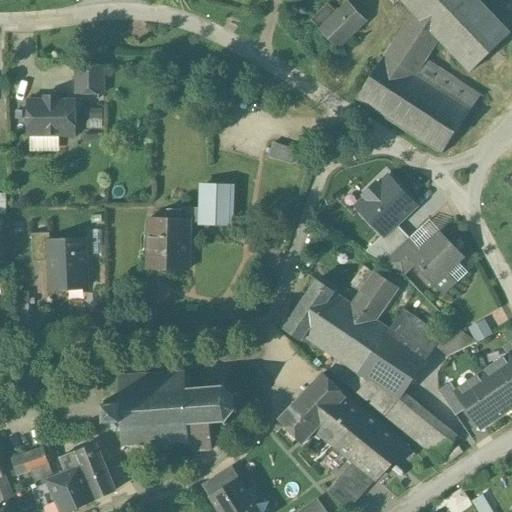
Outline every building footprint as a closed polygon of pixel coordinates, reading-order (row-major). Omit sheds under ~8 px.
[(511,33),(478,0),(401,0),(413,13),(439,40),(470,72),(511,33)] [(367,21),(348,1),(319,30),(338,50),(367,21)] [(439,40),(413,13),(402,30),(386,55),(416,74),(422,66),(439,40)] [(386,55),(385,54),(357,98),(443,154),(471,110),(416,74),(386,55)] [(104,66),(76,66),(75,94),(104,94),(104,66)] [(416,74),(471,110),(476,102),(422,66),(416,74)] [(60,96),(44,96),(43,100),(28,100),(27,136),(76,136),(76,100),(60,100),(60,96)] [(102,126),(102,108),(88,108),(88,127),(102,126)] [(296,150),(273,142),(268,156),(292,164),(296,150)] [(416,206),(388,177),(378,186),(376,184),(364,195),(367,197),(357,207),(384,235),(416,206)] [(231,186),(203,185),(203,211),(202,220),(202,224),(230,224),(231,186)] [(203,211),(183,210),(183,209),(167,209),(167,210),(167,219),(190,219),(190,220),(202,220),(203,211)] [(167,219),(150,218),(148,269),(188,270),(190,220),(190,219),(167,219)] [(464,258),(438,232),(420,249),(410,259),(416,265),(444,294),(456,281),(448,273),(464,258)] [(50,233),(32,234),(33,262),(50,261),(49,241),(50,241),(50,233)] [(409,238),(383,263),(403,277),(416,265),(410,259),(420,249),(409,238)] [(50,241),(49,241),(50,261),(51,285),(65,285),(65,289),(87,287),(85,240),(50,241)] [(398,292),(376,275),(360,297),(353,306),(376,322),(398,292)] [(305,337),(314,343),(343,299),(317,281),(284,329),(302,341),(305,337)] [(353,306),(343,299),(314,343),(337,358),(359,373),(389,331),(376,322),(353,306)] [(441,336),(403,310),(389,331),(427,357),(435,346),(441,336)] [(475,339),(493,334),(488,318),(470,324),(475,339)] [(477,343),(450,324),(441,336),(435,346),(449,356),(477,343)] [(389,331),(359,373),(398,400),(403,392),(427,357),(389,331)] [(511,340),(503,347),(509,356),(511,359),(511,340)] [(509,356),(483,374),(507,410),(511,406),(511,359),(509,356)] [(359,373),(337,358),(329,369),(387,417),(398,400),(359,373)] [(115,374),(119,378),(120,401),(120,422),(121,432),(122,446),(120,449),(124,451),(127,446),(144,445),(145,450),(147,449),(147,445),(164,444),(165,448),(169,448),(168,443),(182,443),(185,446),(190,442),(192,453),(214,452),(212,425),(224,424),(226,429),(230,427),(228,422),(234,415),(238,416),(240,410),(235,408),(234,397),(239,395),(237,391),(232,394),(225,387),(227,382),(223,381),(221,385),(209,386),(209,381),(205,381),(205,387),(187,388),(187,373),(189,369),(186,367),(183,370),(163,371),(163,367),(159,368),(159,372),(143,373),(142,369),(139,369),(138,373),(120,374),(119,370),(115,374)] [(323,373),(279,419),(302,442),(312,431),(345,397),(323,373)] [(507,410),(483,374),(466,385),(457,391),(456,392),(467,408),(478,423),(486,425),(507,410)] [(457,391),(453,387),(451,383),(439,391),(456,416),(467,408),(456,392),(457,391)] [(457,435),(403,392),(398,400),(387,417),(387,419),(438,459),(457,435)] [(407,445),(358,406),(345,397),(312,431),(354,465),(366,475),(376,483),(407,445)] [(120,422),(120,401),(103,401),(103,422),(112,422),(120,422)] [(121,432),(120,422),(112,422),(113,428),(115,431),(121,432)] [(115,490),(97,445),(77,452),(82,465),(86,477),(94,499),(115,490)] [(41,448),(12,459),(17,474),(30,470),(47,463),(41,448)] [(77,452),(63,457),(67,470),(82,465),(77,452)] [(82,465),(67,470),(63,457),(60,458),(65,471),(60,473),(67,485),(86,477),(82,465)] [(47,463),(30,470),(35,483),(44,480),(47,478),(57,474),(53,461),(47,463)] [(354,465),(329,495),(349,511),(350,511),(376,483),(366,475),(354,465)] [(231,467),(203,484),(212,499),(240,482),(231,467)] [(67,485),(60,473),(59,473),(57,474),(47,478),(64,511),(79,506),(67,485)] [(511,474),(495,485),(501,494),(498,496),(506,509),(511,505),(511,474)] [(4,476),(0,477),(0,500),(11,497),(4,476)] [(86,477),(67,485),(79,506),(94,499),(86,477)] [(64,511),(47,478),(44,480),(55,511),(64,511)] [(55,511),(44,480),(35,483),(32,484),(41,511),(55,511)] [(240,482),(212,499),(219,511),(258,511),(254,505),(240,482)] [(327,511),(318,499),(298,511),(327,511)]
